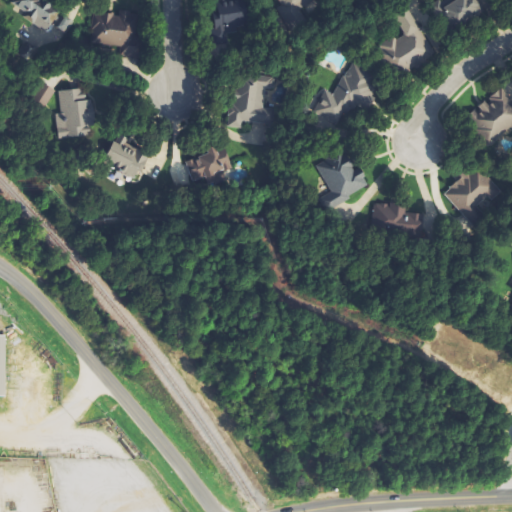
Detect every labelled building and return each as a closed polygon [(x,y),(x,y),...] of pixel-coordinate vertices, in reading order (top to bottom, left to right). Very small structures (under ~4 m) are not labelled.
[(451,0),(442,4),(452,28),(482,16),(475,0),(451,0)] [(21,1),(21,25),(53,25),(53,1),(21,1)] [(216,37),(247,35),(245,2),(214,4),(216,37)] [(403,35),(383,46),(400,77),(434,58),(407,9),(393,16),(403,35)] [(140,13),(120,11),(119,16),(94,14),(91,44),(119,46),(118,57),(136,58),(140,13)] [(318,128),(333,125),(331,118),(376,107),(369,77),(361,79),(359,70),(336,75),(340,92),(323,96),(325,102),(313,105),(318,128)] [(44,107),(55,91),(41,82),(31,98),(44,107)] [(273,124),(274,107),(265,107),(266,83),(238,82),(238,97),(230,96),(228,128),(242,128),(242,123),(273,124)] [(511,129),(511,98),(504,88),(466,116),(488,147),(511,129)] [(58,92),(61,114),(55,114),(58,140),(88,136),(87,127),(95,127),(92,101),(84,102),(82,89),(58,92)] [(104,159),(137,183),(144,172),(154,180),(166,164),(126,135),(119,145),(115,143),(104,159)] [(485,171),(472,182),(466,175),(443,194),(471,228),(491,213),(485,206),(502,192),(485,171)]
